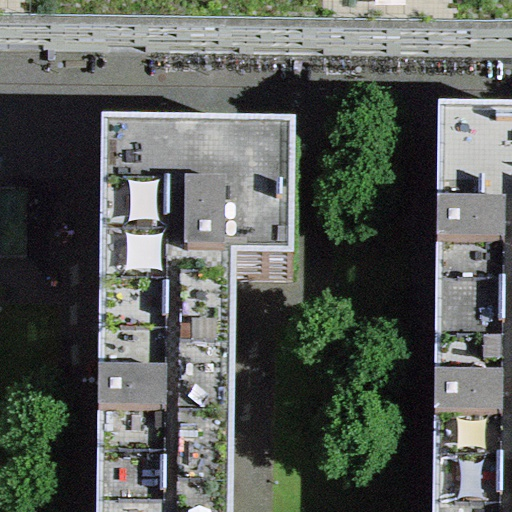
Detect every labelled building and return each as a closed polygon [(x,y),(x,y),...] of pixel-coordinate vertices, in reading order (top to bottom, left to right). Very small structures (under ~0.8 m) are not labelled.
[(511,0),(0,0),(0,49),(511,56),(511,0)] [(511,131),(439,130),(436,339),(511,339),(511,131)] [(100,321),(100,334),(235,336),(236,280),(293,281),(295,146),(195,145),(103,143),(100,321)] [(100,334),(98,506),(233,508),(235,336),(100,334)] [(434,511),(511,511),(511,339),(436,339),(434,511)]
